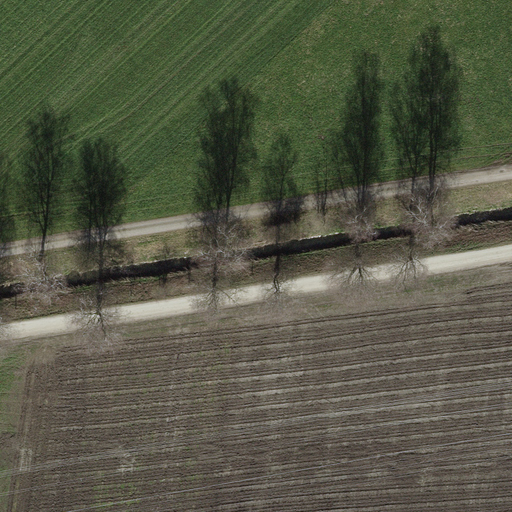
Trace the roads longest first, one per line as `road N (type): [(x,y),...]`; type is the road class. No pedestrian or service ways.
road 1 (track): [(0,332),(511,251)]
road 2 (track): [(0,250),(511,170)]
